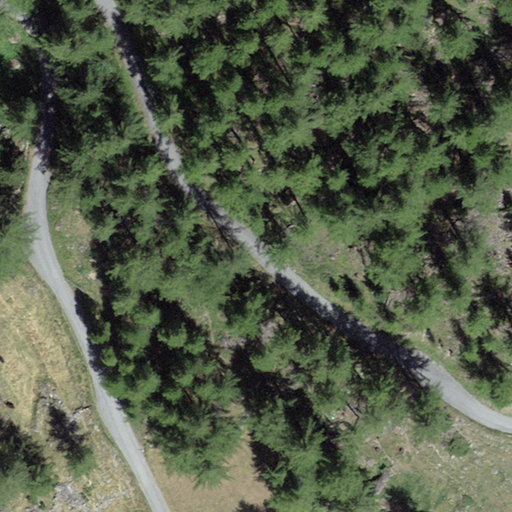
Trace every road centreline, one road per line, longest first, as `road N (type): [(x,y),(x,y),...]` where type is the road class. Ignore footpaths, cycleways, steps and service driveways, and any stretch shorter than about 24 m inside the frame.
road 1 (track): [(120,0),(200,186),(306,296),(496,426),(511,428)]
road 2 (track): [(160,511),(40,216),(62,61),(43,21),(10,0)]
